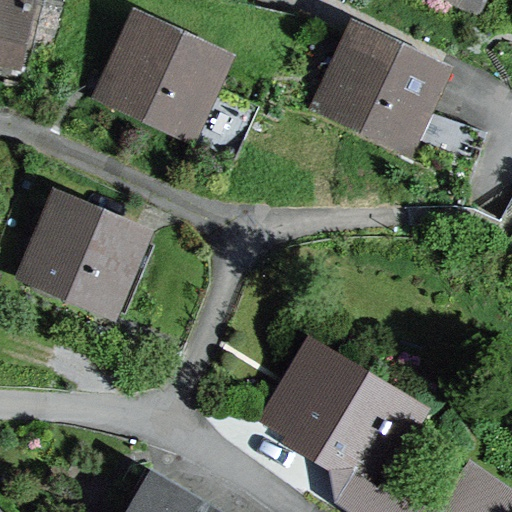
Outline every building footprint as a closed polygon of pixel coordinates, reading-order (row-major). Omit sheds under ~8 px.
[(0,0),(0,60),(17,65),(32,0),(0,0)] [(138,26),(109,90),(189,127),(218,63),(138,26)] [(407,138),(436,75),(356,38),(327,101),(407,138)] [(60,205),(30,274),(109,307),(138,238),(60,205)] [(268,425),(368,485),(397,438),(383,429),(392,407),(327,367),(305,402),(288,392),(268,425)] [(153,482),(135,511),(195,511),(153,487),(153,482)] [(400,511),(511,511),(511,507),(475,482),(453,511),(408,511),(403,508),(400,511)]
